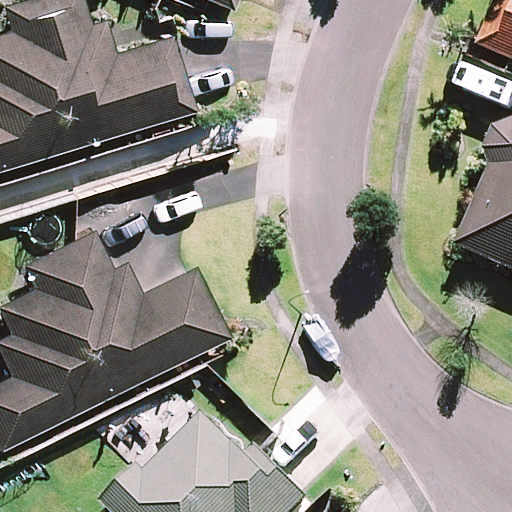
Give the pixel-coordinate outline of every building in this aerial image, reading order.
[(169,32),(111,50),(101,17),(88,21),(81,0),(0,0),(0,9),(6,28),(0,29),(0,165),(192,107),(169,32)] [(511,0),(501,0),(481,46),(511,59),(511,0)] [(511,108),(511,84),(471,65),(461,85),(511,109),(511,108)] [(511,122),(497,128),(487,151),(493,167),(459,247),(511,269),(511,122)] [(108,264),(89,227),(69,237),(20,261),(31,284),(0,299),(0,316),(7,329),(0,332),(0,356),(7,370),(0,373),(0,443),(224,333),(189,263),(137,289),(122,257),(108,264)] [(247,455),(205,413),(145,472),(140,466),(104,502),(113,511),(297,511),(312,499),(264,450),(258,444),(247,455)]
